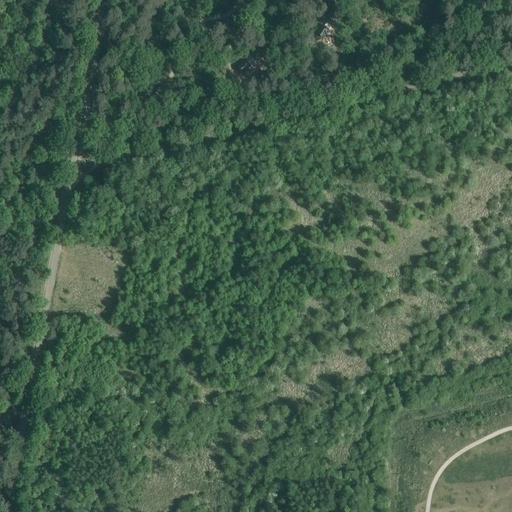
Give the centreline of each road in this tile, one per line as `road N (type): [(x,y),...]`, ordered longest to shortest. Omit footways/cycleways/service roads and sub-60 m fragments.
road 1 (unclassified): [(7,511),(104,0)]
road 2 (track): [(70,173),(511,66)]
